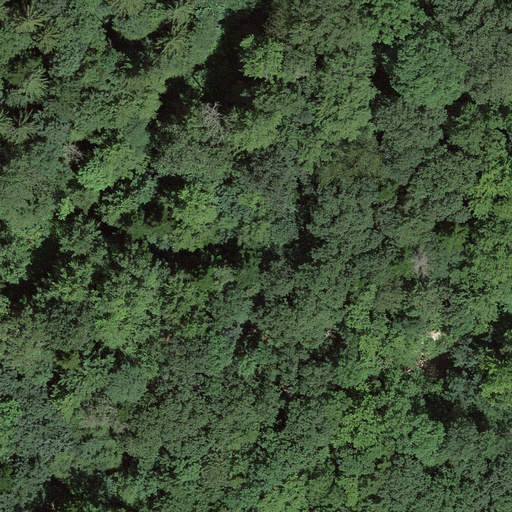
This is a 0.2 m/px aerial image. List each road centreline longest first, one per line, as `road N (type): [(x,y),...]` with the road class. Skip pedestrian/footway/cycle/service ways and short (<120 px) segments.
road 1 (track): [(425,338),(149,438),(30,511)]
road 2 (track): [(263,0),(199,61),(0,309)]
road 3 (track): [(425,338),(465,254),(479,148),(511,78)]
road 4 (track): [(425,338),(411,393),(336,511)]
